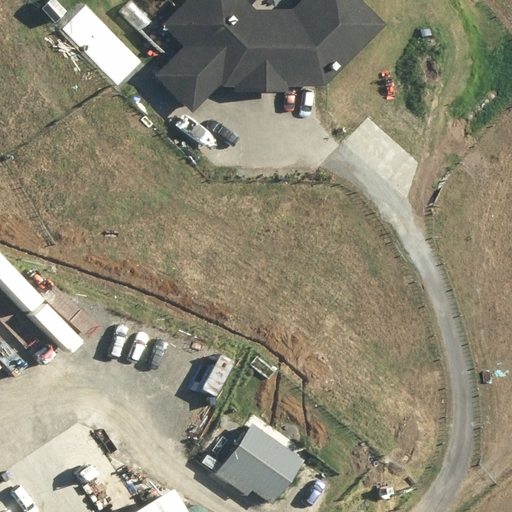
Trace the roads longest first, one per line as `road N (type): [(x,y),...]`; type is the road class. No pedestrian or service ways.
road 1 (unknown): [(419,511),(447,474),(461,426),(460,353),(447,302),(413,233),(295,104)]
road 2 (unknown): [(249,511),(181,465),(139,451),(69,460),(30,493),(21,511)]
